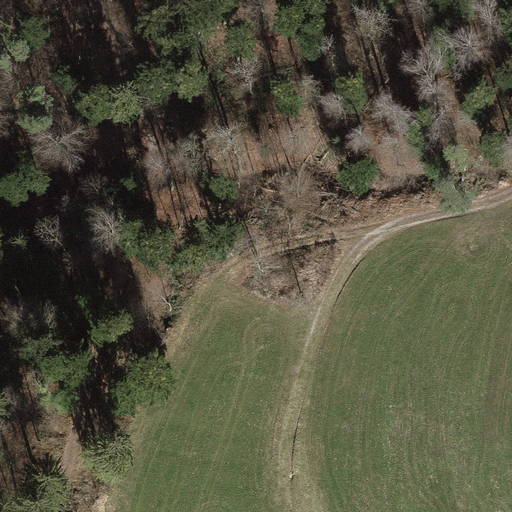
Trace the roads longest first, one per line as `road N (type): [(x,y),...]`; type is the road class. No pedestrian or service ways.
road 1 (track): [(103,0),(151,131),(187,167),(256,187),(371,193),(511,173)]
road 2 (track): [(281,511),(300,379),(345,269),(392,226),(511,191)]
